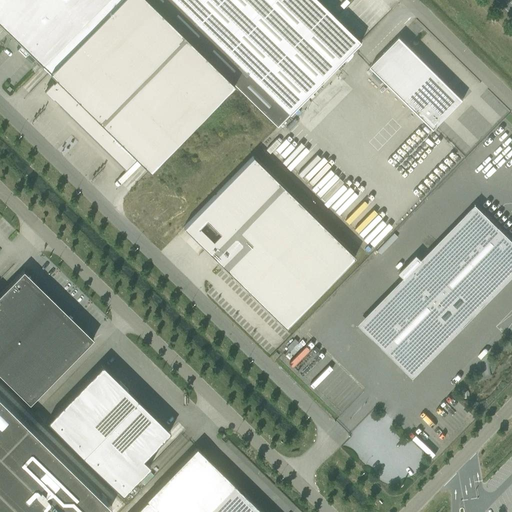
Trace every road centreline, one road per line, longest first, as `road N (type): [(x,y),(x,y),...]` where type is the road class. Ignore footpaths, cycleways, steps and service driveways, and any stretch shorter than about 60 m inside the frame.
road 1 (unclassified): [(0,192),(327,511)]
road 2 (unclassified): [(511,405),(407,511)]
road 3 (unclassified): [(511,103),(405,0)]
